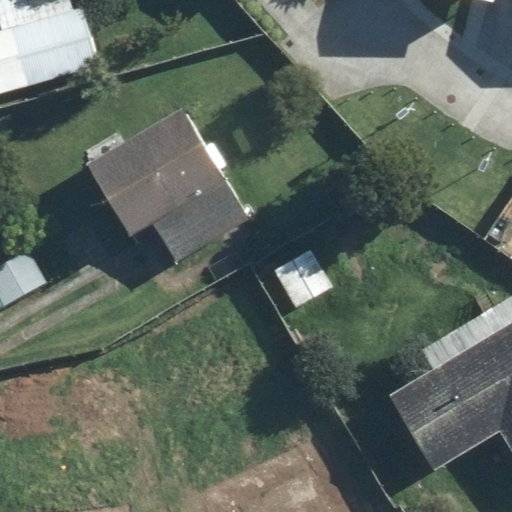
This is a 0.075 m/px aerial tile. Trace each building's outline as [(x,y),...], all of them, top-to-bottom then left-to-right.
[(235,0),(217,0),(190,11),(204,47),(248,29),(235,0)] [(91,9),(0,34),(0,99),(108,69),(91,9)] [(147,235),(160,227),(179,260),(255,216),(236,183),(243,179),(201,106),(105,161),(147,235)] [(90,217),(56,243),(99,300),(134,274),(90,217)] [(320,229),(270,262),(312,324),(361,291),(320,229)] [(511,428),(511,323),(395,393),(441,470),(511,429),(511,428)] [(357,511),(321,451),(225,508),(227,511),(357,511)]
